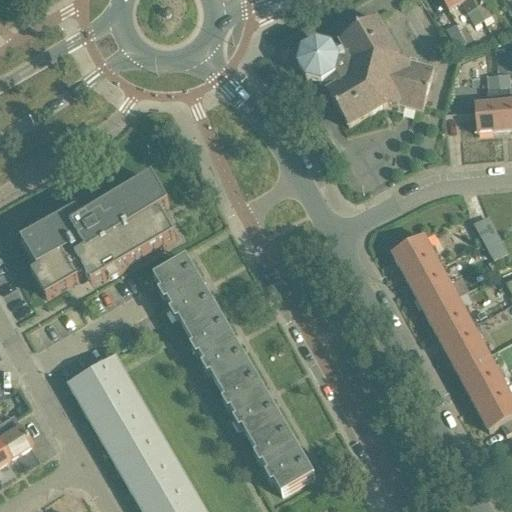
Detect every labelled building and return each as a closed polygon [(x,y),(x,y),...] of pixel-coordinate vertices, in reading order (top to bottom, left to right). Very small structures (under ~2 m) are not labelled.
[(440,0),(448,13),(461,5),(479,37),(488,32),(484,25),(486,24),(488,29),(494,26),(492,22),(494,21),(486,7),(477,12),(470,0),(440,0)] [(303,54),(298,69),(307,83),(322,87),(325,85),(330,93),(327,95),(349,132),(384,112),(384,113),(387,111),(387,109),(398,111),(398,110),(423,116),(434,73),(409,67),(410,66),(399,63),(400,61),(378,23),(340,45),(342,48),(334,53),(332,50),(316,46),(303,54)] [(455,26),(445,32),(456,51),(466,45),(455,26)] [(489,105),(474,106),(477,137),(503,135),(500,104),(502,104),(501,95),(511,95),(511,79),(488,81),(489,95),(488,96),(489,105)] [(511,102),(502,104),(500,104),(503,135),(511,133),(511,102)] [(176,243),(163,220),(162,218),(159,220),(159,219),(171,212),(169,210),(161,216),(159,213),(158,210),(157,208),(157,206),(157,205),(157,203),(157,199),(156,198),(156,195),(156,194),(155,192),(153,188),(155,186),(154,184),(84,225),(77,214),(48,231),(39,231),(39,236),(22,246),(38,274),(39,273),(40,274),(33,278),(47,303),(87,280),(94,292),(176,243)] [(488,219),(473,227),(492,264),(507,256),(488,219)] [(489,436),(501,429),(506,440),(511,436),(511,401),(505,388),(489,359),(472,329),(456,299),(440,270),(424,240),(392,258),(408,287),(424,317),(441,347),(457,376),(473,406),(489,436)] [(187,262),(155,281),(169,304),(171,308),(175,315),(187,336),(219,317),(210,301),(205,293),(203,290),(202,288),(197,280),(188,263),(187,262)] [(219,317),(187,336),(202,362),(203,363),(206,368),(219,391),(251,372),(242,357),(237,348),(235,344),(230,336),(219,317)] [(196,511),(113,368),(75,391),(76,392),(81,390),(87,400),(82,402),(91,417),(95,414),(101,425),(96,427),(105,442),(110,439),(116,449),(111,452),(120,467),(124,464),(130,474),(125,477),(134,492),(139,489),(145,499),(140,502),(145,511),(196,511)] [(251,372),(219,391),(234,416),(235,418),(238,423),(251,445),(283,427),(274,411),(269,403),(267,399),(266,398),(262,390),(251,372)] [(299,454),(283,427),(251,445),(267,473),(283,500),(315,481),(299,454)] [(0,443),(0,452),(8,465),(31,451),(19,431),(0,443)] [(0,470),(8,465),(0,452),(0,470)]
